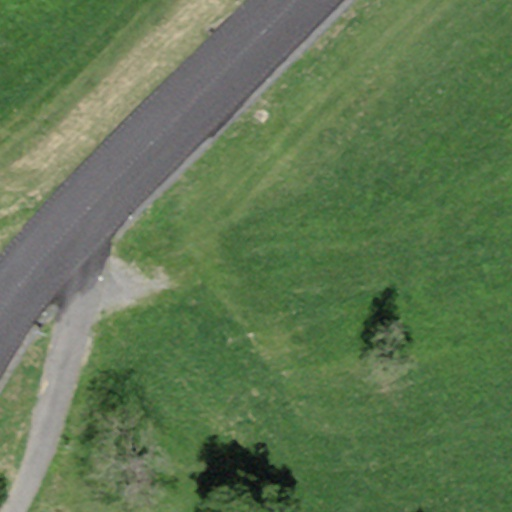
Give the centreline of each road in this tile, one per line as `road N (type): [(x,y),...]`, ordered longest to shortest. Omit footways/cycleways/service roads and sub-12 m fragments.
road 1 (secondary): [(68,222),(286,0)]
road 2 (unclassified): [(15,511),(74,327),(83,258),(68,222)]
